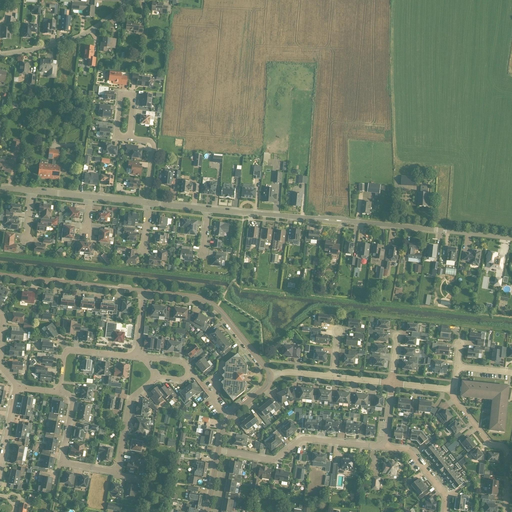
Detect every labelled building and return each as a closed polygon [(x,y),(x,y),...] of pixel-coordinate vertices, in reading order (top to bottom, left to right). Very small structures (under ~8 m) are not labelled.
[(91,0),(90,6),(86,5),(86,3),(72,2),(71,10),(83,11),(85,11),(85,17),(94,18),(95,6),(96,6),(96,0),(91,0)] [(152,11),(160,12),(160,14),(167,15),(167,12),(170,13),(171,7),(168,7),(168,6),(163,6),(163,4),(153,3),(152,11)] [(35,11),(35,15),(40,16),(41,7),(32,6),(31,11),(35,11)] [(62,13),(60,31),(67,31),(68,27),(70,27),(71,17),(66,17),(66,13),(62,13)] [(7,24),(6,27),(2,27),(1,39),(10,39),(11,28),(13,28),(13,27),(19,28),(20,22),(13,22),(13,17),(8,17),(7,24)] [(44,25),(43,34),(51,34),(51,30),(55,31),(55,21),(48,21),(48,25),(44,25)] [(125,30),(134,31),(133,33),(143,34),(143,27),(139,26),(139,25),(135,25),(135,23),(126,22),(125,30)] [(24,25),(23,37),(30,38),(30,32),(36,32),(36,26),(24,25)] [(106,52),(106,48),(115,49),(116,40),(109,39),(103,39),(103,43),(101,43),(100,51),(106,52)] [(84,59),(88,60),(87,67),(95,67),(96,58),(92,58),(93,47),(85,46),(84,59)] [(57,65),(52,65),(53,60),(47,60),(47,61),(41,60),(39,70),(47,71),(46,78),(55,79),(57,65)] [(27,75),(28,64),(21,63),(20,74),(27,75)] [(127,77),(121,76),(121,73),(110,72),(109,81),(113,82),(112,84),(120,85),(119,85),(126,86),(127,77)] [(149,78),(138,77),(138,74),(132,74),(131,82),(137,82),(136,86),(148,87),(149,78)] [(98,95),(105,96),(104,100),(113,101),(113,93),(108,92),(108,88),(99,87),(98,95)] [(143,94),(142,107),(150,108),(152,95),(143,94)] [(98,114),(103,114),(102,117),(111,118),(112,111),(106,110),(106,106),(99,105),(98,114)] [(149,126),(149,125),(150,120),(154,121),(155,113),(146,112),(145,116),(141,115),(140,124),(145,125),(145,126),(149,126)] [(99,137),(99,136),(109,137),(110,129),(107,129),(108,123),(96,122),(96,125),(99,125),(99,128),(100,128),(99,132),(97,132),(96,133),(96,136),(97,137),(99,137)] [(12,142),(10,152),(18,154),(20,143),(12,142)] [(116,155),(117,147),(111,146),(111,144),(105,143),(102,142),(102,147),(102,154),(110,155),(110,154),(116,155)] [(124,153),(131,154),(131,157),(140,158),(141,150),(137,150),(138,146),(125,145),(124,153)] [(60,166),(55,165),(56,160),(57,160),(58,150),(53,150),(52,160),(52,165),(50,179),(59,180),(60,166)] [(13,164),(8,163),(8,162),(0,160),(0,169),(4,171),(4,172),(11,174),(13,164)] [(127,169),(131,169),(131,174),(141,176),(141,168),(139,167),(139,162),(128,161),(127,169)] [(38,178),(50,179),(52,165),(39,164),(38,178)] [(171,185),(173,173),(165,172),(164,180),(163,180),(162,184),(171,185)] [(275,172),(274,183),(282,184),(283,173),(275,172)] [(402,173),(401,185),(414,186),(415,177),(407,176),(408,174),(402,173)] [(97,184),(98,174),(93,174),(93,175),(85,174),(84,183),(97,184)] [(113,176),(106,176),(101,175),(100,181),(106,182),(105,185),(111,186),(112,182),(113,176)] [(126,180),(130,181),(129,188),(139,189),(140,182),(134,181),(134,178),(126,177),(126,180)] [(189,182),(183,181),(182,181),(181,193),(189,194),(189,191),(192,191),(194,191),(194,192),(198,192),(199,185),(195,184),(195,182),(189,182)] [(202,185),(202,194),(215,195),(216,183),(207,183),(207,186),(202,185)] [(247,189),(247,185),(243,184),(243,189),(242,189),(242,197),(255,198),(256,190),(254,190),(247,189)] [(367,192),(380,194),(381,185),(368,184),(367,192)] [(421,186),(420,193),(419,193),(418,206),(427,207),(428,194),(428,186),(421,186)] [(232,189),(224,188),(223,188),(222,197),(235,198),(235,189),(232,189)] [(264,188),(263,202),(274,203),(275,200),(275,194),(276,189),(264,188)] [(302,200),(303,194),(293,193),(292,199),(292,206),(301,207),(301,200),(302,200)] [(370,215),(371,203),(362,201),(361,214),(370,215)] [(39,212),(42,213),(42,219),(49,219),(49,213),(50,214),(51,206),(40,204),(39,212)] [(13,216),(13,213),(19,213),(20,206),(11,205),(10,211),(6,210),(6,215),(13,216)] [(67,213),(70,214),(69,218),(78,219),(79,212),(74,212),(74,209),(68,208),(67,213)] [(112,213),(110,212),(104,212),(103,215),(98,214),(98,216),(97,216),(96,219),(97,219),(97,221),(106,222),(107,218),(111,218),(112,213)] [(128,214),(127,220),(124,220),(124,226),(134,227),(134,223),(137,223),(138,215),(128,214)] [(4,225),(9,225),(9,229),(18,230),(18,222),(14,222),(15,218),(5,216),(4,225)] [(156,226),(159,226),(159,229),(166,230),(166,226),(163,226),(164,218),(157,217),(156,226)] [(41,220),(40,224),(38,223),(37,231),(45,232),(46,226),(50,227),(51,221),(41,220)] [(196,235),(198,221),(183,220),(182,227),(187,228),(187,234),(196,235)] [(63,223),(62,232),(73,233),(74,228),(69,227),(69,224),(63,223)] [(228,228),(229,224),(216,223),(214,236),(223,237),(224,228),(228,228)] [(100,231),(99,236),(108,237),(108,234),(111,234),(111,229),(105,228),(105,231),(100,231)] [(123,235),(127,235),(127,241),(135,242),(136,234),(133,234),(134,230),(123,228),(123,235)] [(257,239),(259,229),(251,228),(251,234),(247,234),(246,246),(251,247),(252,242),(254,242),(255,242),(257,241),(257,239)] [(264,251),(264,248),(266,240),(271,240),(272,231),(265,230),(264,236),(260,235),(259,250),(264,251)] [(293,230),(292,236),(288,236),(288,242),(293,243),(294,240),(299,241),(300,231),(293,230)] [(284,242),(285,232),(278,231),(277,237),(274,237),(272,249),(277,250),(279,241),(284,242)] [(62,232),(62,236),(61,241),(67,242),(67,239),(73,239),(73,233),(62,232)] [(309,232),(309,236),(306,236),(305,242),(311,242),(311,240),(319,240),(320,233),(309,232)] [(14,235),(6,234),(4,250),(15,252),(16,245),(13,245),(14,235)] [(164,234),(163,237),(155,236),(155,239),(156,239),(155,242),(165,243),(165,240),(168,240),(168,234),(164,234)] [(113,238),(108,237),(99,236),(98,242),(104,243),(103,246),(109,247),(110,242),(113,242),(113,238)] [(179,248),(179,244),(184,245),(185,241),(176,240),(175,248),(179,248)] [(331,254),(338,255),(340,246),(334,245),(334,242),(326,241),(325,251),(330,251),(329,253),(332,253),(331,254)] [(79,252),(84,253),(85,244),(79,243),(79,248),(76,248),(75,254),(78,255),(79,252)] [(345,254),(352,255),(354,244),(346,243),(345,254)] [(416,254),(417,250),(417,251),(418,244),(410,243),(409,249),(408,250),(407,252),(409,254),(408,258),(421,260),(422,254),(416,254)] [(44,253),(45,245),(35,244),(34,252),(44,253)] [(84,255),(87,256),(93,256),(94,250),(90,250),(91,244),(85,244),(84,253),(84,255)] [(360,256),(361,256),(361,258),(363,259),(365,259),(366,258),(367,256),(368,257),(369,245),(362,244),(361,248),(360,248),(360,251),(361,252),(360,256)] [(373,254),(377,254),(376,259),(383,260),(384,253),(380,253),(381,246),(374,245),(373,254)] [(184,260),(184,261),(193,262),(194,256),(191,256),(192,252),(188,252),(188,247),(182,246),(180,260),(184,260)] [(388,259),(391,259),(391,260),(391,261),(395,262),(396,261),(396,260),(397,260),(399,247),(390,246),(388,259)] [(429,246),(428,257),(436,258),(437,254),(438,254),(438,250),(437,250),(438,247),(429,246)] [(457,255),(455,254),(456,249),(448,248),(446,261),(455,262),(457,255)] [(127,256),(126,264),(135,265),(136,257),(133,257),(134,251),(127,250),(127,256)] [(158,250),(158,254),(157,258),(150,257),(149,265),(160,266),(161,261),(166,261),(168,251),(158,250)] [(470,263),(478,265),(481,252),(473,250),(472,254),(464,252),(462,260),(471,262),(470,263)] [(488,252),(487,262),(491,263),(491,267),(502,269),(502,265),(503,258),(497,257),(497,254),(488,252)] [(214,258),(213,259),(212,259),(211,265),(221,266),(222,261),(226,261),(227,254),(221,253),(220,256),(216,256),(216,257),(215,257),(214,258)] [(1,286),(0,287),(0,296),(1,297),(3,295),(6,296),(9,291),(1,286)] [(27,302),(27,303),(33,304),(34,293),(29,292),(29,294),(22,293),(21,301),(27,302)] [(51,307),(57,308),(57,301),(52,300),(53,295),(43,294),(42,302),(52,303),(51,307)] [(57,301),(57,308),(61,309),(62,306),(67,307),(68,297),(62,296),(62,299),(61,299),(58,299),(57,301)] [(73,297),(68,297),(67,307),(66,310),(72,311),(72,310),(76,311),(77,301),(74,301),(73,301),(73,297)] [(78,314),(79,311),(81,311),(81,309),(87,309),(88,299),(82,298),(82,302),(81,301),(81,302),(77,301),(76,311),(76,313),(78,314)] [(92,312),(96,313),(97,303),(94,303),(93,303),(93,300),(88,299),(87,309),(92,310),(92,312)] [(106,315),(106,311),(107,311),(108,301),(102,301),(102,304),(101,304),(97,303),(96,313),(100,313),(99,314),(106,315)] [(112,315),(116,315),(117,311),(117,306),(114,305),(113,305),(113,302),(108,301),(107,311),(112,312),(112,315)] [(131,307),(130,307),(130,304),(128,303),(128,302),(125,302),(124,303),(123,303),(122,313),(129,314),(129,310),(130,310),(131,310),(132,309),(132,308),(132,307),(131,307)] [(152,316),(159,317),(160,307),(159,307),(159,306),(157,305),(156,306),(153,306),(153,309),(152,310),(148,309),(148,317),(152,318),(152,316)] [(160,307),(159,317),(165,318),(165,320),(169,320),(170,313),(167,313),(166,312),(167,308),(163,307),(163,306),(161,306),(160,306),(160,307)] [(176,319),(180,319),(181,309),(175,308),(174,314),(171,314),(170,321),(175,322),(176,319)] [(188,310),(181,309),(180,319),(184,320),(184,323),(189,323),(190,316),(187,315),(188,310)] [(13,314),(12,322),(23,323),(24,315),(13,314)] [(190,323),(190,324),(195,326),(197,323),(199,325),(204,317),(199,314),(196,320),(190,317),(190,323)] [(314,322),(314,326),(321,327),(322,323),(326,324),(326,323),(329,324),(330,322),(331,322),(331,321),(332,320),(332,319),(331,318),(330,318),(330,316),(319,315),(318,322),(314,322)] [(209,319),(204,317),(199,325),(202,326),(200,329),(205,332),(208,327),(205,325),(209,319)] [(348,325),(348,327),(352,328),(356,328),(355,332),(364,333),(364,329),(359,328),(360,321),(349,319),(349,321),(348,321),(347,322),(346,323),(347,324),(347,325),(348,325)] [(388,329),(388,328),(390,327),(388,325),(389,322),(379,321),(378,325),(375,325),(375,331),(382,332),(383,329),(388,329)] [(67,322),(65,333),(73,334),(74,331),(79,332),(80,325),(74,325),(75,322),(67,322)] [(106,333),(110,334),(109,339),(114,339),(113,342),(123,343),(124,333),(120,333),(120,331),(119,331),(118,330),(116,330),(117,324),(107,323),(106,333)] [(44,333),(48,338),(54,338),(59,334),(51,324),(46,329),(47,330),(44,333)] [(424,333),(420,333),(421,326),(408,324),(407,328),(406,329),(407,331),(413,332),(412,335),(420,336),(424,336),(424,333)] [(442,325),(440,339),(447,339),(446,340),(450,341),(451,330),(449,330),(450,326),(442,325)] [(79,338),(82,338),(82,341),(91,342),(92,333),(89,333),(87,331),(87,329),(81,328),(79,338)] [(312,328),(312,332),(313,332),(313,338),(315,338),(314,342),(316,342),(316,343),(320,343),(320,344),(323,345),(323,344),(327,344),(327,342),(328,342),(329,341),(330,340),(329,339),(329,338),(328,338),(328,336),(324,336),(324,335),(320,335),(321,329),(312,328)] [(19,329),(19,332),(11,332),(11,340),(25,341),(26,329),(19,329)] [(210,335),(213,339),(221,333),(218,329),(212,333),(210,331),(205,335),(207,337),(210,335)] [(387,342),(387,340),(388,340),(388,336),(387,336),(387,335),(382,335),(382,332),(375,331),(374,337),(377,337),(377,341),(387,342)] [(223,335),(222,335),(221,333),(213,339),(217,344),(224,337),(224,336),(223,335)] [(470,333),(469,341),(477,342),(477,345),(483,346),(484,340),(480,339),(481,335),(470,333)] [(344,341),(345,342),(345,343),(346,343),(346,345),(357,347),(358,339),(363,339),(364,335),(355,334),(355,338),(351,337),(351,338),(347,337),(347,339),(346,339),(345,340),(344,341)] [(405,342),(406,342),(406,344),(416,346),(416,339),(419,339),(420,336),(412,335),(412,338),(406,337),(406,338),(405,338),(405,342)] [(152,351),(153,349),(154,350),(155,340),(151,340),(151,337),(146,336),(144,347),(148,347),(147,349),(148,349),(148,350),(152,351)] [(228,342),(226,340),(227,339),(225,338),(224,337),(217,344),(220,348),(228,342)] [(159,352),(159,350),(160,350),(161,349),(164,349),(165,338),(159,338),(159,341),(155,340),(154,350),(155,350),(155,351),(159,352)] [(40,346),(41,347),(42,347),(42,351),(52,352),(52,344),(48,343),(48,342),(48,340),(41,339),(40,346)] [(181,343),(175,343),(174,352),(180,352),(181,346),(184,346),(185,339),(182,339),(181,343)] [(231,346),(228,342),(220,348),(222,350),(219,352),(223,357),(228,353),(226,350),(231,346)] [(432,348),(435,349),(438,349),(438,354),(448,355),(449,348),(442,347),(442,344),(433,343),(432,348)] [(10,348),(9,356),(21,357),(22,350),(24,350),(25,345),(14,344),(13,348),(10,348)] [(191,358),(196,354),(198,356),(203,352),(201,349),(200,351),(195,345),(191,348),(189,350),(186,352),(191,358)] [(290,357),(299,358),(300,348),(290,346),(290,348),(284,347),(283,355),(290,356),(290,357)] [(376,346),(376,349),(371,349),(371,353),(372,353),(372,355),(379,356),(379,353),(385,354),(385,353),(386,353),(387,349),(386,349),(386,347),(376,346)] [(325,361),(325,358),(327,358),(327,354),(326,354),(323,353),(323,348),(314,347),(314,351),(316,351),(315,360),(319,360),(319,362),(323,362),(323,361),(325,361)] [(472,358),(472,357),(478,358),(479,351),(482,351),(482,348),(476,347),(476,350),(468,349),(468,357),(469,357),(469,358),(472,358)] [(498,362),(499,361),(500,362),(501,358),(505,358),(506,348),(499,347),(498,351),(493,350),(492,361),(495,361),(496,362),(498,362)] [(403,355),(404,355),(404,356),(410,357),(410,360),(417,361),(417,357),(414,357),(415,350),(405,349),(405,351),(404,351),(403,355)] [(350,365),(350,364),(354,364),(355,355),(357,355),(358,352),(349,351),(348,356),(345,356),(345,357),(344,357),(344,360),(345,360),(344,363),(347,364),(350,365)] [(40,364),(42,364),(45,364),(45,367),(50,367),(51,366),(52,365),(53,358),(46,357),(47,354),(37,353),(37,357),(40,357),(39,363),(40,364)] [(196,364),(200,369),(207,363),(204,358),(206,356),(204,354),(199,358),(201,360),(196,364)] [(237,398),(245,392),(246,382),(243,382),(243,375),(246,376),(247,366),(241,359),(238,358),(238,354),(237,358),(233,358),(226,364),(223,389),(229,397),(233,397),(233,401),(234,397),(237,398)] [(383,368),(383,367),(384,367),(384,364),(386,362),(385,361),(385,360),(379,359),(379,356),(372,355),(371,361),(374,362),(374,366),(379,367),(379,368),(383,368)] [(402,364),(403,366),(403,369),(404,369),(404,370),(407,371),(407,370),(413,370),(414,364),(417,364),(417,361),(410,360),(409,363),(404,362),(403,363),(402,364)] [(442,375),(443,374),(446,374),(447,366),(441,365),(441,361),(433,360),(432,367),(435,367),(435,373),(439,373),(439,374),(442,375)] [(81,370),(82,371),(89,371),(89,375),(92,376),(93,367),(90,367),(91,361),(87,361),(87,362),(82,361),(81,366),(80,366),(80,369),(81,369),(81,370)] [(209,361),(207,363),(200,369),(203,373),(208,369),(210,371),(215,367),(213,365),(209,361)] [(25,368),(22,368),(22,363),(12,362),(12,369),(18,370),(18,373),(25,374),(25,368)] [(99,376),(100,375),(107,376),(109,363),(101,363),(101,367),(97,367),(96,375),(97,376),(99,376)] [(118,377),(127,378),(128,366),(119,365),(119,369),(115,369),(114,376),(118,377)] [(39,379),(40,379),(40,380),(41,380),(42,381),(43,381),(44,380),(50,381),(51,373),(43,372),(43,369),(37,368),(36,374),(38,374),(38,378),(39,379)] [(507,402),(509,387),(507,387),(463,382),(461,397),(493,400),(490,430),(499,431),(499,432),(501,432),(501,431),(504,432),(507,402)] [(189,385),(185,388),(192,397),(196,394),(198,396),(203,392),(198,387),(196,389),(192,384),(190,386),(189,385)] [(84,401),(89,402),(90,397),(91,398),(93,390),(95,390),(96,386),(88,385),(87,388),(83,387),(80,399),(84,400),(84,401)] [(165,387),(160,391),(163,396),(166,399),(168,397),(171,400),(176,396),(170,388),(167,390),(165,387)] [(161,398),(163,396),(160,391),(157,388),(152,392),(155,395),(152,398),(158,406),(163,401),(161,398)] [(189,400),(192,397),(185,388),(182,391),(183,392),(180,394),(184,398),(181,401),(185,406),(190,402),(189,400)] [(284,390),(285,391),(283,392),(287,401),(290,399),(292,402),(294,401),(296,401),(297,395),(293,394),(291,395),(288,389),(288,390),(287,389),(284,390)] [(300,399),(306,400),(307,389),(301,389),(300,395),(297,395),(296,401),(300,401),(300,399)] [(311,402),(315,403),(316,397),(312,396),(313,390),(307,389),(306,400),(312,400),(311,402)] [(318,401),(324,401),(325,391),(319,391),(319,397),(316,397),(315,403),(318,403),(318,401)] [(328,404),(333,405),(334,399),(331,398),(331,392),(325,391),(324,401),(328,402),(328,404)] [(278,393),(278,394),(277,395),(280,400),(277,403),(281,408),(283,406),(282,404),(287,401),(283,392),(281,393),(281,392),(278,393)] [(337,399),(334,399),(333,405),(339,405),(339,403),(343,403),(344,393),(338,393),(337,399)] [(349,404),(348,406),(352,407),(352,401),(349,400),(350,394),(344,393),(343,403),(349,404)] [(355,405),(357,405),(361,405),(362,395),(356,395),(356,401),(352,401),(352,407),(355,407),(355,405)] [(368,396),(362,395),(361,405),(365,406),(364,408),(367,408),(367,410),(370,411),(371,403),(367,402),(368,396)] [(375,407),(382,408),(383,403),(384,404),(384,400),(383,400),(383,397),(380,397),(380,396),(377,396),(377,397),(376,397),(375,403),(372,403),(371,409),(375,409),(375,407)] [(23,405),(22,405),(21,409),(30,411),(33,411),(34,409),(31,408),(32,399),(27,398),(27,399),(23,398),(22,403),(23,403),(23,405)] [(50,407),(64,410),(65,404),(58,402),(59,399),(52,398),(50,407)] [(151,403),(145,398),(143,401),(145,403),(144,405),(139,404),(138,408),(137,407),(137,411),(138,412),(137,415),(146,417),(147,413),(149,414),(149,409),(147,409),(148,406),(149,406),(151,403)] [(108,399),(106,409),(113,410),(115,401),(108,399)] [(406,412),(409,413),(413,413),(414,407),(410,406),(411,400),(409,400),(409,399),(405,399),(404,410),(407,410),(406,412)] [(266,403),(264,404),(271,413),(274,410),(276,413),(281,409),(281,408),(277,403),(274,405),(270,401),(267,403),(266,403)] [(419,411),(425,412),(426,401),(422,401),(422,402),(420,401),(419,407),(416,407),(415,413),(419,414),(419,411)] [(260,416),(265,422),(268,420),(270,418),(267,415),(271,413),(264,404),(262,406),(262,407),(259,409),(263,414),(260,416)] [(79,412),(77,419),(88,421),(89,414),(90,414),(91,406),(83,405),(82,413),(78,412),(79,412)] [(50,407),(48,417),(56,418),(56,414),(62,415),(64,410),(50,407)] [(440,408),(437,414),(441,419),(443,417),(447,422),(452,417),(446,410),(444,412),(440,408)] [(29,415),(30,411),(21,409),(20,415),(26,417),(25,420),(32,421),(33,416),(32,416),(29,415)] [(248,418),(247,419),(253,426),(258,422),(259,424),(263,421),(259,417),(256,419),(253,415),(252,415),(250,415),(248,417),(248,418)] [(311,431),(312,420),(309,420),(309,416),(303,416),(303,423),(306,424),(305,429),(308,429),(308,430),(311,431)] [(50,427),(60,429),(61,423),(55,422),(56,418),(48,417),(47,421),(49,422),(49,423),(49,424),(51,424),(50,427)] [(316,421),(312,420),(311,431),(312,431),(314,431),(314,430),(317,430),(317,431),(318,425),(321,425),(322,418),(316,417),(316,421)] [(141,424),(136,423),(134,434),(142,435),(143,437),(144,437),(145,436),(146,434),(145,432),(144,432),(144,429),(148,430),(150,420),(142,419),(141,424)] [(243,421),(243,422),(242,423),(246,427),(243,430),(247,434),(252,430),(250,429),(253,426),(247,419),(246,420),(245,419),(243,421)] [(331,433),(332,423),(329,422),(329,420),(324,419),(323,425),(326,426),(325,431),(326,431),(328,432),(331,433)] [(295,422),(292,422),(291,420),(289,420),(284,424),(292,435),(295,432),(297,430),(293,425),(295,424),(295,422)] [(351,435),(352,435),(353,425),(349,424),(350,421),(344,420),(343,428),(346,428),(346,434),(346,433),(348,434),(351,435)] [(336,422),(335,423),(332,423),(331,433),(332,433),(335,433),(335,432),(337,433),(338,433),(338,427),(341,427),(342,421),(337,421),(336,422)] [(455,422),(449,426),(456,434),(454,435),(457,438),(461,435),(459,432),(462,430),(460,427),(461,426),(458,423),(457,424),(455,422)] [(18,425),(17,432),(26,433),(27,429),(30,430),(31,424),(25,423),(24,426),(18,425)] [(356,425),(353,425),(352,435),(355,435),(355,434),(358,435),(359,429),(361,429),(362,423),(356,423),(356,425)] [(75,428),(73,439),(82,441),(84,430),(87,430),(88,426),(80,424),(80,429),(75,428)] [(284,425),(276,431),(281,436),(283,434),(287,438),(289,437),(292,435),(284,424),(284,425)] [(366,430),(366,436),(367,436),(366,436),(369,437),(370,437),(373,437),(373,436),(374,436),(374,437),(374,434),(375,434),(375,430),(375,427),(367,426),(367,424),(364,424),(363,430),(366,430)] [(205,434),(205,437),(213,438),(214,431),(206,430),(207,427),(198,425),(198,429),(199,429),(198,433),(202,434),(203,433),(205,434)] [(397,431),(395,431),(394,436),(396,437),(396,439),(402,440),(403,433),(406,434),(407,426),(401,426),(401,429),(397,428),(397,431)] [(46,432),(45,436),(52,437),(53,434),(59,435),(60,429),(50,427),(49,433),(46,432)] [(415,428),(412,428),(409,428),(408,434),(411,434),(411,440),(416,441),(422,432),(415,431),(415,428)] [(274,436),(271,439),(277,447),(280,445),(280,444),(282,442),(278,438),(281,436),(276,431),(272,434),(274,436)] [(25,438),(26,433),(17,432),(15,438),(22,439),(21,442),(27,444),(28,438),(25,438)] [(426,437),(422,432),(416,441),(420,446),(425,442),(427,444),(432,440),(429,435),(426,437)] [(156,442),(164,443),(165,435),(158,433),(156,442)] [(246,447),(247,443),(248,437),(243,434),(242,439),(235,438),(234,443),(233,442),(232,446),(236,447),(236,445),(246,447)] [(44,441),(47,442),(47,445),(57,447),(58,441),(52,440),(52,437),(45,436),(44,441)] [(208,446),(208,445),(212,445),(213,438),(205,437),(201,436),(200,444),(199,444),(199,448),(207,449),(207,446),(208,446)] [(473,442),(472,443),(469,438),(466,440),(464,437),(459,441),(468,452),(475,446),(475,445),(473,442)] [(169,438),(168,445),(175,447),(176,440),(169,438)] [(274,450),(277,447),(271,439),(264,445),(264,444),(261,443),(260,450),(263,450),(263,447),(265,448),(268,446),(272,451),(274,449),(274,450)] [(143,442),(133,440),(131,450),(137,451),(136,455),(143,456),(144,450),(142,450),(143,442)] [(425,451),(428,456),(436,449),(433,445),(435,444),(433,441),(428,445),(430,447),(425,451)] [(71,448),(70,456),(75,456),(75,457),(78,458),(78,457),(82,458),(83,450),(84,445),(75,443),(75,447),(75,449),(71,448)] [(108,462),(108,461),(110,462),(112,449),(104,448),(104,445),(100,444),(98,453),(103,453),(101,460),(104,461),(103,461),(108,462)] [(14,445),(12,454),(22,456),(24,447),(14,445)] [(42,450),(42,453),(49,454),(49,451),(55,453),(57,447),(47,445),(46,451),(42,450)] [(438,452),(436,449),(428,456),(432,460),(442,452),(440,450),(438,452)] [(473,460),(476,460),(476,461),(477,460),(482,460),(482,456),(483,455),(482,455),(482,452),(480,452),(478,449),(471,454),(472,455),(471,457),(473,460)] [(432,460),(435,464),(443,458),(441,456),(444,454),(442,452),(432,460)] [(40,458),(44,459),(43,463),(53,464),(54,459),(48,457),(49,454),(42,453),(41,453),(40,458)] [(499,459),(498,459),(499,454),(489,453),(488,461),(498,462),(498,461),(499,461),(499,459)] [(21,465),(22,456),(12,454),(11,463),(21,465)] [(314,454),(313,462),(320,462),(320,467),(326,468),(326,471),(329,472),(330,462),(327,462),(326,463),(325,462),(326,455),(321,455),(321,454),(318,454),(314,454)] [(127,469),(127,470),(137,471),(139,465),(137,464),(138,459),(132,457),(131,463),(129,463),(128,466),(127,466),(127,469)] [(348,471),(349,470),(354,470),(355,460),(341,458),(340,464),(338,464),(338,468),(340,469),(345,469),(345,470),(346,471),(347,471),(348,471)] [(446,462),(443,458),(435,464),(438,468),(446,462)] [(229,466),(230,467),(230,468),(241,470),(243,461),(238,460),(237,463),(231,462),(229,463),(229,466)] [(207,471),(208,464),(198,462),(197,465),(200,465),(199,469),(207,471)] [(397,466),(397,463),(389,462),(389,464),(384,463),(383,473),(387,473),(387,474),(396,475),(396,471),(397,471),(397,470),(398,470),(398,469),(398,468),(398,467),(398,466),(397,466)] [(448,464),(446,462),(438,468),(442,473),(450,466),(452,464),(450,462),(448,464)] [(53,464),(43,463),(43,466),(38,465),(37,470),(44,472),(45,469),(52,470),(53,464)] [(303,481),(303,480),(305,467),(296,466),(294,479),(298,479),(298,481),(299,482),(301,482),(303,481)] [(442,473),(445,477),(453,470),(450,466),(442,473)] [(11,471),(10,477),(19,479),(20,475),(23,475),(24,469),(17,468),(17,472),(11,471)] [(199,469),(193,468),(192,474),(194,474),(194,475),(206,477),(207,471),(199,469)] [(228,472),(229,473),(236,475),(235,478),(241,479),(242,476),(243,470),(241,470),(230,468),(229,468),(228,469),(228,472)] [(270,478),(272,470),(267,469),(267,468),(264,468),(264,469),(260,468),(259,476),(263,477),(263,478),(269,479),(269,478),(270,478)] [(455,469),(453,471),(453,470),(445,477),(449,481),(458,473),(455,469)] [(277,471),(275,480),(288,482),(289,473),(277,471)] [(68,472),(67,473),(63,472),(61,483),(68,484),(68,487),(73,488),(75,481),(72,480),(73,474),(71,474),(71,473),(68,472)] [(42,479),(41,483),(51,485),(52,479),(46,478),(46,474),(39,473),(38,479),(42,479)] [(332,473),(332,474),(330,474),(329,487),(331,487),(336,487),(337,473),(332,473)] [(459,473),(458,473),(449,481),(452,485),(460,479),(458,477),(460,475),(459,473)] [(85,476),(84,476),(81,476),(80,481),(77,480),(75,488),(80,489),(81,487),(86,488),(88,477),(87,477),(87,476),(85,476)] [(196,485),(198,478),(189,476),(188,484),(196,485)] [(18,483),(19,479),(10,477),(9,484),(14,485),(13,489),(20,490),(21,484),(18,483)] [(379,490),(380,478),(373,477),(372,489),(379,490)] [(225,485),(226,486),(236,488),(237,483),(240,483),(241,479),(235,478),(234,482),(227,481),(226,482),(225,485)] [(412,486),(415,490),(424,484),(420,479),(415,483),(413,480),(408,484),(410,487),(412,486)] [(463,483),(460,479),(452,485),(455,490),(460,486),(462,488),(467,484),(465,482),(463,483)] [(498,488),(498,487),(499,487),(499,484),(498,484),(498,482),(486,480),(486,484),(488,484),(488,487),(498,488)] [(44,492),(44,489),(50,490),(51,485),(41,483),(41,486),(38,486),(37,491),(45,493),(45,492),(44,492)] [(121,485),(113,483),(111,492),(114,493),(114,497),(122,499),(123,490),(120,489),(121,485)] [(130,499),(131,496),(134,497),(134,495),(141,496),(142,490),(135,489),(136,486),(128,484),(127,491),(126,491),(125,495),(126,495),(125,498),(130,499)] [(190,501),(193,502),(201,504),(202,497),(195,495),(195,492),(198,492),(199,486),(190,484),(189,486),(188,486),(188,490),(191,491),(191,493),(190,493),(189,498),(190,498),(190,501)] [(428,489),(424,484),(415,490),(419,495),(418,497),(420,500),(425,496),(423,493),(428,489)] [(224,490),(225,492),(232,494),(232,497),(238,498),(238,494),(235,494),(236,488),(226,486),(226,487),(225,488),(224,490)] [(498,490),(497,490),(498,488),(488,487),(487,491),(485,491),(485,494),(497,495),(497,493),(498,493),(498,490)] [(434,511),(434,510),(436,510),(436,502),(434,502),(433,500),(433,499),(432,496),(426,499),(427,501),(425,501),(425,509),(429,509),(429,510),(430,511),(433,511),(434,511)] [(456,498),(455,504),(465,505),(466,502),(468,502),(469,496),(462,496),(462,499),(456,498)] [(222,503),(223,505),(233,507),(234,502),(237,502),(238,498),(232,497),(231,501),(224,499),(224,500),(223,501),(222,503)] [(494,505),(495,502),(489,501),(488,504),(487,504),(486,511),(497,511),(498,510),(497,510),(497,506),(494,505)] [(198,511),(199,510),(200,510),(201,504),(193,502),(193,505),(187,504),(186,509),(188,509),(187,511),(198,511)] [(20,503),(18,511),(26,511),(28,505),(20,503)] [(107,510),(121,511),(122,506),(109,503),(107,510)]
